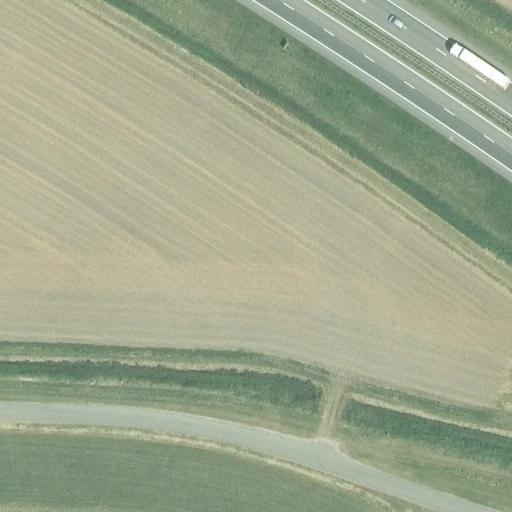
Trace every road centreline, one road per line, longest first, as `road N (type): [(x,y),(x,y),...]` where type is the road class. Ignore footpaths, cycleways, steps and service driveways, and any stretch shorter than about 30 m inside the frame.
road 1 (unclassified): [(475,511),(332,460),(260,445),(167,427),(0,418)]
road 2 (trunk): [(274,0),(404,80),(511,161)]
road 3 (track): [(511,480),(383,453),(332,460)]
road 4 (trunk): [(511,98),(358,0)]
